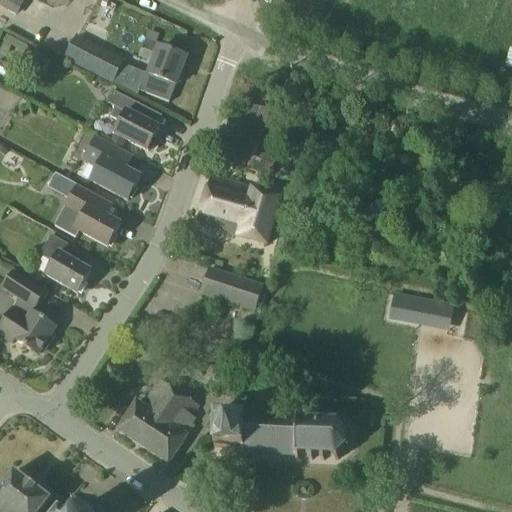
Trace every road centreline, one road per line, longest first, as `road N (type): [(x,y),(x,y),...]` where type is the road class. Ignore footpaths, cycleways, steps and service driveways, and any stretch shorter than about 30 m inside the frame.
road 1 (residential): [(53,419),(163,244),(237,29)]
road 2 (unclassified): [(511,125),(456,114),(237,29)]
road 3 (unclassified): [(53,419),(190,511)]
